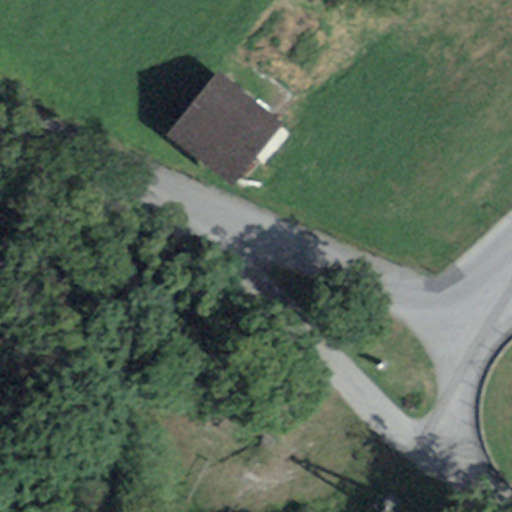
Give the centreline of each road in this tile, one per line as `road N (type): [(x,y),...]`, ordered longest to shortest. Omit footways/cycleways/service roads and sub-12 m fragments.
road 1 (unclassified): [(0,87),(203,204),(419,293),(461,302),(511,249)]
road 2 (track): [(447,471),(263,288),(203,204)]
road 3 (track): [(461,302),(447,471),(504,511)]
